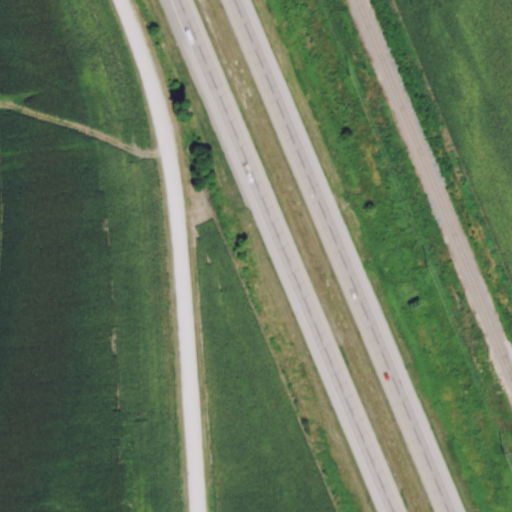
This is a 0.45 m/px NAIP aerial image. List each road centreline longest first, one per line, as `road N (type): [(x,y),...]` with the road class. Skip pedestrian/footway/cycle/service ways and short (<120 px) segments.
road 1 (motorway): [(448,511),(233,0)]
road 2 (motorway): [(177,0),(392,511)]
road 3 (residential): [(127,0),(159,84),(175,171),(197,511)]
